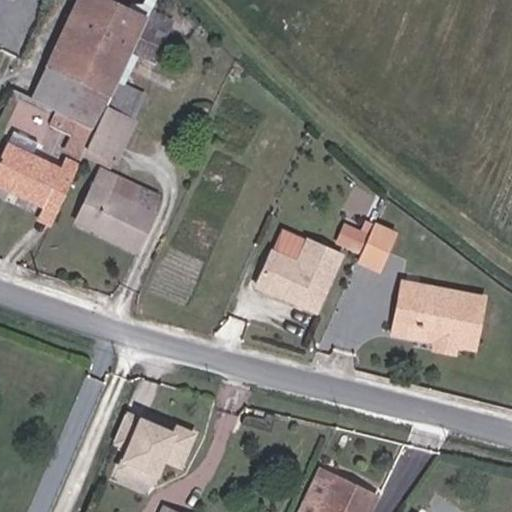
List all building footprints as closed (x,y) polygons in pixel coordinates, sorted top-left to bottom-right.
[(86,0),(56,66),(121,96),(142,49),(155,20),(110,0),(86,0)] [(155,20),(142,49),(163,58),(180,21),(159,12),(155,20)] [(56,66),(41,99),(105,130),(115,108),(121,96),(56,66)] [(115,108),(144,122),(149,109),(121,96),(115,108)] [(144,122),(115,108),(105,130),(96,150),(120,161),(125,163),(144,122)] [(72,117),(65,133),(81,140),(75,152),(88,158),(101,131),(72,117)] [(0,184),(51,208),(66,214),(87,169),(72,162),(67,173),(39,160),(45,146),(22,135),(0,181),(0,184)] [(120,161),(96,150),(92,158),(117,169),(120,161)] [(86,224),(148,253),(164,217),(159,215),(167,199),(149,190),(110,172),(86,224)] [(60,229),(66,214),(51,208),(45,221),(60,229)] [(334,243),(356,254),(368,230),(345,219),(334,243)] [(399,236),(380,225),(363,262),(382,272),(399,236)] [(279,252),(264,287),(321,312),(346,255),(314,240),(304,263),(279,252)] [(409,285),(404,303),(414,306),(408,326),(423,330),(420,341),(441,346),(443,339),(461,343),(460,349),(479,354),(491,306),(409,285)] [(396,335),(420,341),(423,330),(408,326),(414,306),(404,303),(396,335)] [(458,356),(460,349),(461,343),(443,339),(441,346),(440,351),(458,356)] [(174,431),(128,412),(115,443),(127,448),(113,482),(152,498),(166,464),(183,471),(199,432),(177,423),(174,431)] [(314,505),(326,511),(348,470),(341,466),(328,489),(323,487),(314,505)] [(348,470),(326,511),(374,511),(388,488),(350,467),(348,470)]
